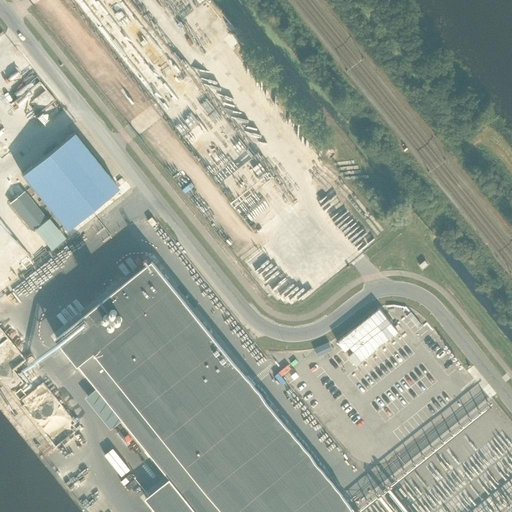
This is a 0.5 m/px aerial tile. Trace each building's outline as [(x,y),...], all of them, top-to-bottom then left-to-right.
[(73,133),(22,174),(67,229),(118,188),(73,133)] [(124,195),(131,190),(127,186),(121,191),(124,195)] [(32,230),(46,219),(24,192),(10,203),(32,230)] [(152,217),(148,220),(153,226),(157,223),(152,217)] [(257,389),(206,326),(152,259),(56,337),(170,478),(146,498),(157,511),(356,511),(353,507),(257,389)] [(423,269),(428,264),(425,260),(420,265),(423,269)] [(0,277),(3,275),(4,277),(20,275),(13,266),(12,267),(0,268),(0,270),(1,274),(0,274),(0,277)]
